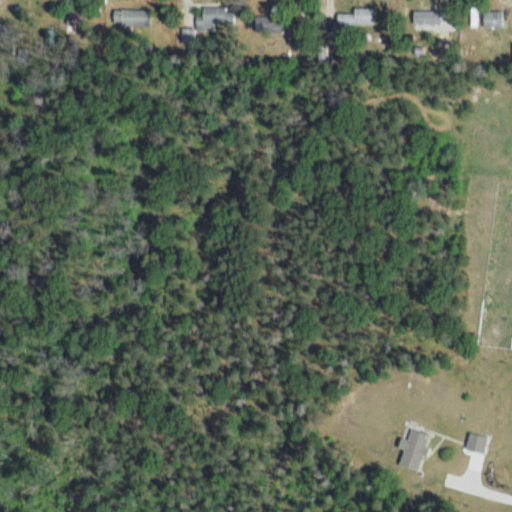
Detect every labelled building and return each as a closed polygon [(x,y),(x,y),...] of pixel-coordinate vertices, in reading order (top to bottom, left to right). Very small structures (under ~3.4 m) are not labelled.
[(482,10),(482,27),(501,27),(501,3),(491,3),(491,10),(482,10)] [(371,24),(371,6),(351,6),(351,13),(335,13),(335,24),(371,24)] [(232,7),(199,7),(199,25),(232,25),(232,7)] [(149,25),(149,9),(112,9),(112,25),(149,25)] [(439,10),(411,10),(411,23),(439,23),(439,10)] [(254,32),(282,32),(282,14),(254,14),(254,32)] [(399,437),(396,446),(402,448),(397,464),(417,471),(428,433),(410,427),(406,439),(399,437)] [(464,450),(483,453),(486,435),(467,432),(464,450)]
